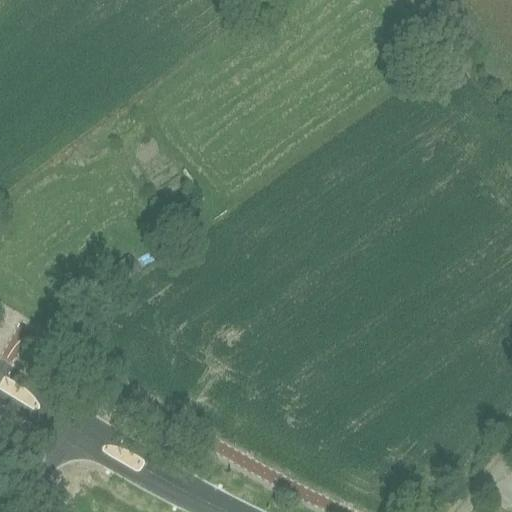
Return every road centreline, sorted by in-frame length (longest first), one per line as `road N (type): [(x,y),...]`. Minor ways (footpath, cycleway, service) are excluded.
road 1 (primary): [(230,511),(83,416)]
road 2 (primary): [(68,438),(131,476),(219,511)]
